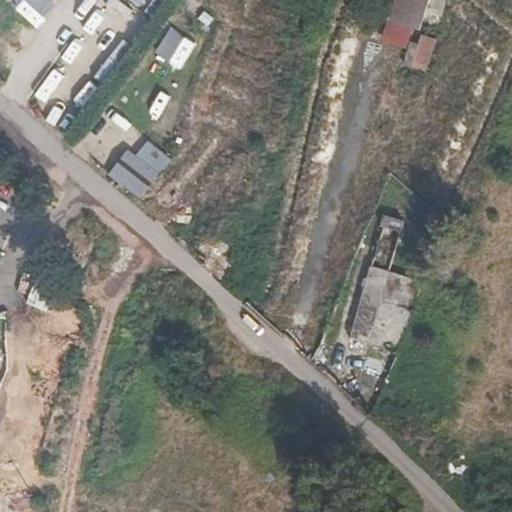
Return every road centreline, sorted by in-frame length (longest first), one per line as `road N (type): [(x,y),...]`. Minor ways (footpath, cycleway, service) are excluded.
road 1 (unclassified): [(434,511),(140,236),(0,121)]
road 2 (unknown): [(284,370),(327,189),(348,0)]
road 3 (track): [(58,511),(140,236)]
